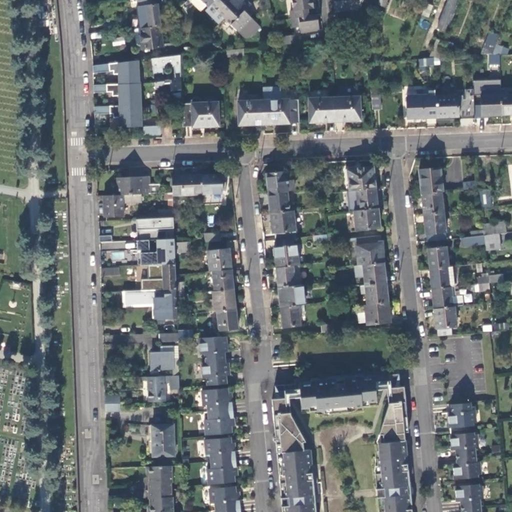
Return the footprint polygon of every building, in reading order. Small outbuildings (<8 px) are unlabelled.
[(139,28),(160,25),(158,8),(168,6),(167,0),(138,0),(139,7),(137,7),(139,28)] [(219,23),(224,17),(245,38),(251,38),(261,28),(245,12),(251,6),(245,0),(202,0),(208,6),(205,9),(219,23)] [(290,19),(308,17),(307,9),(312,8),(311,0),(290,0),(292,10),(289,10),(290,19)] [(334,2),(336,12),(356,9),(359,0),(348,0),(349,0),(334,2)] [(423,8),(403,0),(400,7),(421,15),(423,8)] [(459,0),(447,0),(436,28),(447,32),(459,0)] [(421,15),(427,18),(432,6),(426,4),(421,15)] [(318,31),(316,15),(308,17),(290,19),(291,28),(300,27),(300,33),(318,31)] [(345,19),(337,21),(339,32),(347,31),(345,19)] [(157,56),(174,54),(173,43),(163,44),(160,25),(139,28),(141,46),(142,49),(156,48),(157,56)] [(490,32),(481,54),(490,55),(492,55),(496,44),(499,35),(490,32)] [(294,34),(278,36),(282,45),(295,44),(294,34)] [(424,56),(424,59),(432,58),(437,57),(443,42),(437,40),(430,56),(424,56)] [(508,48),(496,44),(492,55),(499,54),(501,54),(507,54),(508,48)] [(499,54),(492,55),(490,55),(490,65),(500,65),(499,54)] [(152,59),(155,90),(165,89),(166,92),(181,91),(180,56),(152,59)] [(424,59),(420,59),(420,66),(433,66),(432,58),(424,59)] [(138,61),(93,66),(93,74),(113,71),(114,75),(119,75),(119,84),(139,84),(138,61)] [(119,97),(120,106),(141,105),(140,84),(139,84),(119,84),(94,85),(94,93),(112,93),(113,97),(119,97)] [(271,86),(262,86),(263,98),(271,98),(271,86)] [(297,124),(297,101),(281,101),(280,86),(271,86),(271,98),(263,98),(263,102),(263,125),(297,124)] [(465,96),(456,96),(457,117),(435,118),(435,121),(474,119),(473,93),(465,94),(465,96)] [(405,119),(434,118),(433,97),(433,94),(427,94),(404,95),(405,119)] [(482,116),(502,115),(501,95),(501,94),(481,95),(482,116)] [(502,115),(511,114),(511,94),(501,95),(502,115)] [(378,95),(370,96),(371,109),(379,109),(378,95)] [(433,97),(434,118),(435,118),(457,117),(456,96),(433,97)] [(332,99),(332,123),(358,122),(358,98),(332,99)] [(182,103),(183,126),(193,126),(193,127),(219,126),(218,104),(201,104),(201,101),(198,99),(194,100),(191,103),(182,103)] [(308,123),(332,123),(332,99),(307,100),(308,123)] [(238,126),(263,125),(263,102),(238,103),(238,126)] [(120,118),(120,128),(141,127),(141,105),(120,106),(94,107),(95,115),(113,114),(113,118),(120,118)] [(159,126),(144,127),(144,136),(160,135),(159,126)] [(349,192),(375,189),(373,167),(345,170),(346,181),(348,181),(349,192)] [(419,170),(421,195),(441,192),(443,192),(440,168),(419,170)] [(266,173),(268,193),(287,191),(293,191),(292,179),(286,172),(266,173)] [(222,174),(202,175),(203,195),(222,194),(222,174)] [(203,195),(202,175),(172,176),(172,193),(173,196),(203,195)] [(116,178),(117,195),(140,194),(160,193),(159,184),(149,185),(149,188),(142,189),(142,177),(116,178)] [(479,188),(478,181),(463,182),(464,190),(479,188)] [(349,192),(346,192),(348,212),(353,211),(358,211),(377,208),(375,189),(349,192)] [(481,208),(492,207),(490,190),(479,191),(481,208)] [(268,193),(270,213),(289,211),(287,191),(268,193)] [(421,195),(423,214),(444,212),(441,192),(421,195)] [(117,195),(104,196),(104,217),(124,216),(124,203),(141,203),(140,194),(117,195)] [(379,228),(377,208),(358,211),(353,211),(355,231),(379,228)] [(173,218),(173,210),(169,210),(159,210),(159,218),(173,218)] [(289,211),(270,213),(270,223),(273,223),(273,233),(294,231),(292,211),(289,211)] [(444,212),(423,214),(426,234),(446,232),(444,212)] [(165,240),(174,239),(173,218),(159,218),(136,219),(136,230),(139,230),(139,241),(149,240),(156,240),(158,240),(158,231),(164,231),(165,240)] [(499,234),(506,233),(506,226),(500,226),(485,228),(483,228),(483,229),(484,235),(499,234)] [(204,243),(220,242),(220,234),(204,235),(204,243)] [(484,235),(485,243),(485,250),(500,248),(499,234),(484,235)] [(470,237),(469,237),(470,244),(485,243),(484,235),(470,237)] [(276,241),(277,248),(294,246),(294,238),(276,241)] [(174,252),(174,243),(174,239),(165,240),(158,240),(156,240),(157,253),(149,253),(149,240),(139,241),(137,241),(137,251),(141,251),(141,253),(140,253),(140,266),(149,265),(175,264),(174,252)] [(189,251),(189,243),(174,243),(174,252),(189,251)] [(359,266),(384,263),(382,244),(356,247),(359,266)] [(274,248),(277,268),(299,265),(297,245),(294,246),(277,248),(274,248)] [(427,249),(430,269),(447,267),(448,267),(446,247),(427,249)] [(213,272),(232,270),(229,250),(208,252),(210,272),(213,272)] [(111,253),(112,260),(124,259),(123,252),(111,253)] [(386,283),(384,263),(359,266),(360,275),(363,275),(365,285),(386,283)] [(175,282),(175,264),(149,265),(149,270),(157,270),(158,284),(147,285),(147,291),(176,290),(175,282)] [(277,268),(279,288),(295,286),(294,277),(300,276),(299,265),(277,268)] [(101,268),(101,276),(114,276),(114,267),(101,268)] [(430,269),(432,289),(449,287),(447,267),(430,269)] [(233,290),(232,270),(213,272),(214,292),(233,290)] [(503,274),(488,276),(489,283),(504,281),(503,274)] [(388,303),(386,283),(365,285),(366,297),(362,297),(363,306),(365,306),(388,303)] [(279,288),(281,308),(298,306),(303,305),(304,305),(302,285),(301,286),(295,286),(279,288)] [(432,289),(434,309),(453,307),(451,287),(449,287),(432,289)] [(176,290),(147,291),(125,292),(125,305),(154,304),(154,319),(177,318),(177,316),(176,303),(176,296),(176,290)] [(236,310),(233,290),(214,292),(213,292),(213,299),(206,300),(207,313),(217,312),(236,310)] [(471,294),(456,296),(457,303),(472,302),(471,294)] [(188,295),(183,295),(176,296),(176,303),(181,303),(182,301),(188,300),(188,295)] [(391,323),(388,303),(365,306),(367,325),(391,323)] [(298,306),(281,308),(283,328),(300,326),(299,313),(298,306)] [(453,307),(434,309),(437,328),(438,328),(439,336),(453,335),(451,327),(456,326),(454,306),(453,307)] [(238,329),(236,310),(217,312),(219,331),(238,329)] [(337,332),(351,332),(349,319),(336,321),(336,323),(337,332)] [(321,324),(321,333),(337,332),(336,323),(321,324)] [(178,339),(193,339),(193,331),(177,332),(177,333),(178,339)] [(159,342),(178,342),(178,339),(177,333),(159,334),(159,342)] [(200,355),(205,355),(205,363),(216,362),(216,365),(217,365),(217,361),(224,360),(223,353),(227,353),(226,337),(199,338),(200,355)] [(173,370),(172,354),(172,347),(160,347),(160,355),(151,355),(152,370),(158,370),(158,372),(160,372),(160,370),(173,370)] [(205,363),(201,364),(203,379),(206,378),(206,385),(225,384),(225,377),(228,376),(227,364),(217,365),(216,365),(216,362),(205,363)] [(169,383),(169,376),(142,377),(142,381),(147,381),(148,399),(165,398),(164,384),(169,383)] [(375,376),(300,383),(302,408),(317,406),(317,411),(332,409),(333,413),(330,413),(330,414),(333,413),(333,409),(337,409),(347,408),(347,412),(351,412),(351,411),(348,411),(348,408),(363,406),(362,402),(377,401),(375,376)] [(409,432),(405,387),(391,388),(392,397),(388,398),(389,405),(380,435),(383,434),(384,443),(381,443),(383,458),(378,458),(380,473),(376,474),(376,471),(375,471),(376,474),(380,474),(383,511),(379,511),(412,511),(410,486),(405,432),(409,432)] [(207,413),(232,410),(231,394),(224,395),(224,389),(201,392),(202,405),(207,405),(207,413)] [(286,398),(272,399),(277,445),(281,444),(284,482),(281,482),(281,480),(280,480),(280,483),(285,483),(286,496),(286,497),(287,506),(287,511),(316,511),(315,503),(313,473),(313,471),(311,450),(304,450),(303,442),(306,442),(291,414),(290,407),(287,407),(286,398)] [(119,411),(119,403),(104,404),(105,412),(119,411)] [(454,414),(450,414),(451,429),(466,427),(466,426),(478,424),(476,412),(473,412),(472,405),(453,407),(454,414)] [(234,427),(232,410),(207,413),(208,420),(203,421),(205,435),(228,433),(227,427),(234,427)] [(148,425),(148,457),(174,456),(173,425),(148,425)] [(456,450),(457,457),(477,455),(476,448),(480,448),(478,435),(467,436),(467,434),(451,436),(453,450),(456,450)] [(210,462),(235,460),(233,444),(227,444),(227,438),(204,440),(205,455),(210,455),(210,462)] [(477,455),(457,457),(458,464),(454,465),(455,480),(471,479),(471,476),(482,475),(481,463),(477,463),(477,455)] [(236,475),(235,460),(210,462),(211,469),(206,470),(207,484),(231,482),(230,476),(236,475)] [(147,491),(172,490),(171,482),(173,482),(172,466),(144,467),(145,475),(147,477),(149,477),(150,483),(147,483),(147,491)] [(462,501),(462,508),(481,507),(480,500),(484,499),(483,487),(472,488),(471,486),(456,488),(457,502),(462,501)] [(215,511),(239,508),(238,492),(232,493),(231,487),(208,489),(209,504),(214,503),(215,511)] [(173,511),(173,499),(172,499),(172,490),(147,491),(147,500),(150,500),(151,505),(148,505),(146,507),(146,511),(173,511)]
